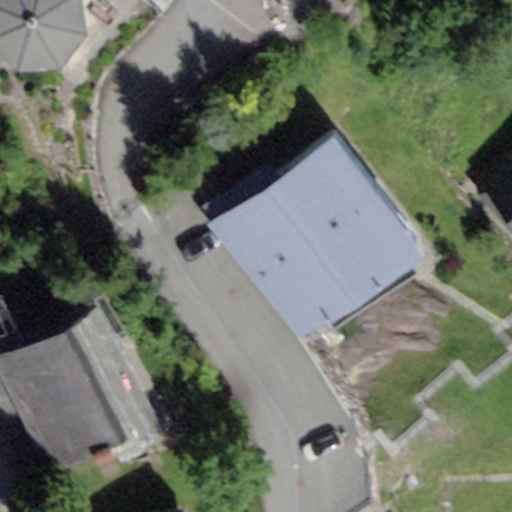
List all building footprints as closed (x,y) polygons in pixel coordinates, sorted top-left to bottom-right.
[(0,0),(0,65),(13,75),(45,66),(67,34),(63,0),(0,0)] [(335,119),(210,216),(302,334),(427,237),(335,119)] [(511,144),(475,179),(511,218),(511,144)] [(14,325),(0,334),(0,502),(1,505),(94,440),(14,325)] [(175,511),(169,492),(107,511),(175,511)]
